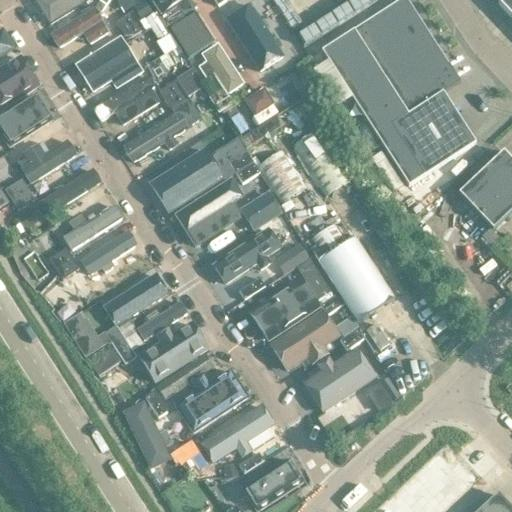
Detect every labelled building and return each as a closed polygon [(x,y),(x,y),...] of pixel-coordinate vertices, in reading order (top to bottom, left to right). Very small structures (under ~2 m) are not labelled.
[(48,30),(96,1),(95,0),(35,0),(31,3),(48,30)] [(131,10),(132,12),(115,23),(121,33),(154,12),(147,0),(131,10)] [(406,0),(401,0),(353,31),(321,52),(408,187),(475,144),(443,94),(460,83),(406,0)] [(511,0),(501,0),(497,4),(511,19),(511,0)] [(178,7),(160,18),(166,28),(184,16),(178,7)] [(267,66),(282,57),(251,8),(236,18),(267,66)] [(154,12),(121,33),(128,44),(150,30),(158,42),(169,35),(154,12)] [(59,55),(82,41),(88,51),(110,38),(95,13),(50,40),(59,55)] [(0,62),(13,55),(1,34),(0,34),(0,62)] [(233,89),(197,35),(183,45),(218,98),(233,89)] [(93,94),(136,67),(120,43),(78,70),(93,94)] [(160,104),(150,89),(169,76),(159,61),(130,79),(135,86),(94,113),(104,128),(113,121),(120,131),(160,104)] [(0,116),(39,92),(20,63),(0,75),(0,116)] [(175,80),(176,81),(159,92),(165,102),(199,81),(191,70),(175,80)] [(203,88),(199,81),(165,102),(172,113),(189,102),(187,98),(203,88)] [(254,121),(277,106),(266,88),(243,102),(254,121)] [(0,136),(0,146),(4,152),(48,124),(38,110),(15,124),(12,119),(0,126),(0,128),(4,135),(0,136)] [(244,133),(251,128),(241,113),(234,117),(244,133)] [(186,131),(177,115),(118,151),(127,166),(186,131)] [(283,125),(277,117),(247,137),(252,145),(283,125)] [(346,185),(314,134),(292,148),(324,199),(346,185)] [(226,156),(240,147),(234,137),(220,146),(226,156)] [(28,188),(76,159),(66,143),(45,156),(39,145),(20,156),(28,168),(19,173),(28,188)] [(280,206),(305,190),(281,153),(256,168),(280,206)] [(511,212),(511,162),(503,153),(458,195),(492,231),(511,212)] [(236,174),(252,164),(246,154),(230,164),(236,174)] [(259,175),(252,164),(236,174),(243,185),(259,175)] [(171,215),(211,189),(200,171),(193,176),(188,168),(174,176),(180,184),(159,197),(171,215)] [(42,227),(101,187),(90,172),(31,211),(42,227)] [(11,202),(28,191),(21,180),(4,191),(11,202)] [(175,218),(187,237),(217,219),(220,224),(235,215),(232,210),(245,201),(233,182),(175,218)] [(0,207),(8,203),(0,190),(0,207)] [(28,191),(11,202),(18,212),(35,201),(28,191)] [(270,229),(284,221),(280,214),(281,214),(273,201),(271,202),(268,197),(255,206),(254,204),(248,208),(252,215),(246,218),(254,231),(267,223),(270,229)] [(61,242),(71,257),(124,223),(114,208),(61,242)] [(10,222),(18,235),(35,225),(27,211),(10,222)] [(471,228),(452,246),(471,264),(489,246),(471,228)] [(89,283),(138,253),(127,235),(78,265),(89,283)] [(360,325),(395,302),(352,236),(316,259),(360,325)] [(213,277),(223,292),(256,271),(260,278),(275,268),(270,260),(280,253),(270,239),(213,277)] [(40,251),(33,240),(16,251),(23,262),(40,251)] [(284,276),(309,260),(299,244),(274,261),(284,276)] [(55,271),(72,260),(66,249),(48,260),(55,271)] [(72,260),(55,271),(62,281),(79,270),(72,260)] [(300,267),(323,302),(333,295),(310,260),(300,267)] [(127,312),(164,286),(154,271),(92,313),(102,327),(112,320),(120,330),(133,321),(127,312)] [(260,279),(239,293),(244,301),(265,288),(260,279)] [(319,312),(305,291),(296,298),(290,289),(269,304),(274,311),(251,327),(265,347),(319,312)] [(321,307),(328,317),(344,307),(337,296),(321,307)] [(167,332),(187,319),(178,305),(134,333),(142,347),(154,340),(167,332)] [(285,378),(305,364),(310,372),(325,362),(320,354),(337,343),(321,318),(268,353),(285,378)] [(136,363),(154,392),(211,355),(193,327),(172,340),(167,332),(154,340),(159,349),(136,363)] [(111,345),(123,338),(116,328),(104,335),(111,345)] [(340,342),(347,352),(364,341),(357,331),(340,342)] [(123,338),(111,345),(118,356),(129,348),(123,338)] [(118,363),(107,348),(106,347),(85,361),(86,362),(97,377),(118,363)] [(129,348),(118,356),(124,366),(136,359),(129,348)] [(319,419),(374,385),(355,354),(330,369),(327,363),(314,371),(318,378),(300,389),(319,419)] [(190,436),(245,402),(231,379),(176,413),(190,436)] [(167,414),(154,394),(146,399),(159,419),(167,414)] [(245,448),(273,430),(261,411),(199,450),(212,470),(233,456),(239,465),(251,458),(245,448)] [(341,420),(348,431),(361,422),(354,411),(341,420)] [(447,433),(363,501),(371,511),(369,511),(443,511),(484,479),(447,433)] [(264,460),(259,453),(238,467),(243,474),(264,460)] [(256,503),(295,478),(284,461),(245,486),(256,503)] [(511,511),(497,496),(479,511),(511,511)]
